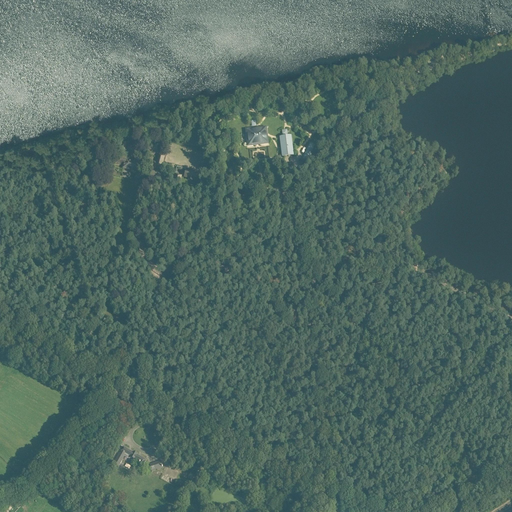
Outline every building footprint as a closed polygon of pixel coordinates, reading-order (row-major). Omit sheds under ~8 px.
[(162,126),(156,127),(159,137),(165,136),(162,126)] [(266,127),(247,129),(248,140),(248,145),(248,146),(255,145),(255,144),(255,143),(261,142),(261,143),(261,144),(268,143),(267,142),(267,137),(266,127)] [(291,136),(279,137),(282,157),(294,156),(291,136)] [(148,142),(147,149),(156,151),(158,145),(148,142)] [(309,143),(302,160),(307,163),(315,146),(309,143)] [(156,162),(155,168),(161,170),(162,170),(163,163),(165,155),(158,153),(157,159),(156,162)] [(117,155),(114,164),(124,166),(123,168),(132,170),(131,172),(138,174),(140,168),(146,169),(148,162),(145,161),(144,164),(127,160),(127,157),(117,155)] [(186,169),(184,178),(188,179),(187,180),(194,182),(194,180),(198,181),(200,173),(196,172),(197,172),(190,170),(186,169)] [(172,175),(170,182),(177,184),(179,177),(172,175)] [(120,453),(113,464),(118,466),(124,456),(127,458),(129,455),(131,456),(131,457),(134,459),(135,459),(140,461),(139,463),(138,466),(141,468),(146,460),(137,455),(138,454),(134,452),(133,453),(124,447),(120,453)] [(161,461),(158,462),(149,464),(151,469),(152,472),(160,469),(163,468),(161,461)]
